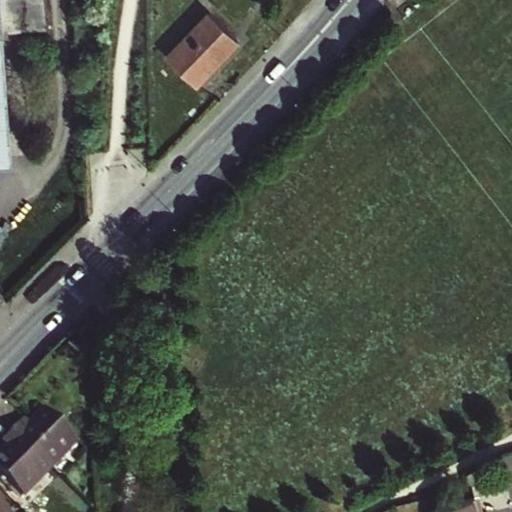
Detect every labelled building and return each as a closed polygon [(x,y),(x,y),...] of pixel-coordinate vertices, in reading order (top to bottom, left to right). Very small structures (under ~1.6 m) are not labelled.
[(0,0),(0,157),(14,156),(5,32),(49,28),(46,0),(0,0)] [(246,35),(217,6),(174,52),(204,79),(246,35)] [(20,422),(9,432),(46,469),(73,443),(42,412),(26,428),(20,422)] [(46,469),(9,432),(0,441),(0,445),(5,450),(0,454),(0,480),(18,498),(46,469)] [(444,508),(445,511),(486,511),(484,498),(444,508)]
